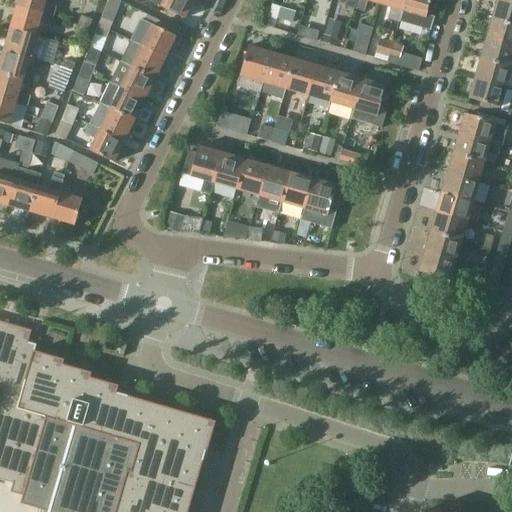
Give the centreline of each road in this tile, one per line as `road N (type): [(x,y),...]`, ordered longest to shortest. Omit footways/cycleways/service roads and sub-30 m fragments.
road 1 (residential): [(402,511),(406,461),(381,444),(158,373),(151,350),(160,309)]
road 2 (residential): [(511,409),(160,309)]
road 3 (residential): [(374,274),(457,0)]
road 4 (residential): [(235,0),(133,210)]
road 5 (residential): [(374,274),(182,254)]
road 6 (residential): [(160,309),(0,260)]
road 7 (residential): [(374,274),(427,330),(450,342),(476,336)]
